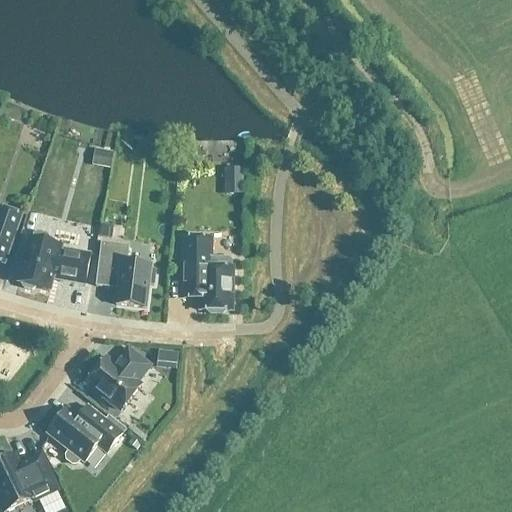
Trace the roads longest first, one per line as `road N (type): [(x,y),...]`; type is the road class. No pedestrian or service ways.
road 1 (residential): [(84,329),(222,336)]
road 2 (residential): [(84,329),(30,406),(0,420)]
